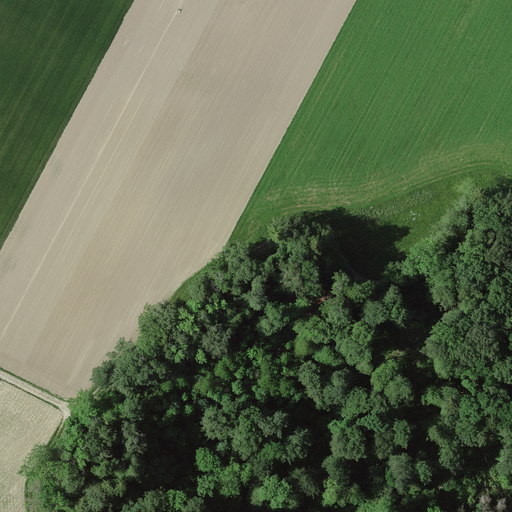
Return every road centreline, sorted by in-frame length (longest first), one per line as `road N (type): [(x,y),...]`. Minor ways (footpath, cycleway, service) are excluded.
road 1 (track): [(0,372),(59,402),(82,401),(272,238),(324,246),(375,284),(414,263),(467,206),(511,226)]
road 2 (track): [(473,208),(472,257),(438,324)]
